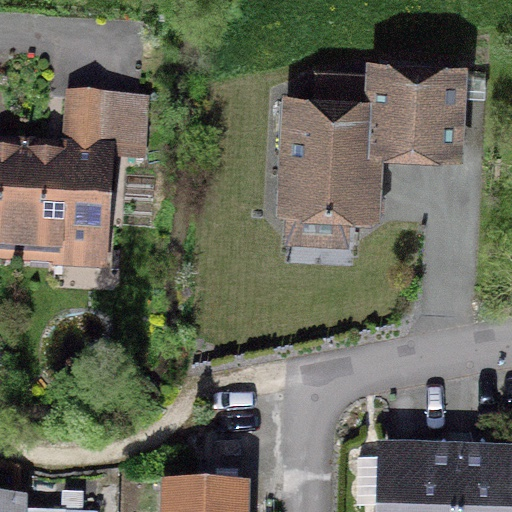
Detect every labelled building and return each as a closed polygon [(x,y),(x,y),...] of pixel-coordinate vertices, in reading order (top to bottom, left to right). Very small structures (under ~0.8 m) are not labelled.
[(373,108),(288,103),(282,208),(342,212),(352,222),(366,223),(377,213),(378,199),(368,189),(370,158),(451,163),(455,81),(374,77),(373,108)] [(63,161),(21,158),(15,263),(59,266),(60,251),(97,253),(103,163),(99,163),(103,103),(67,101),(63,161)] [(0,156),(0,262),(15,263),(21,158),(0,156)] [(511,511),(511,466),(481,466),(455,465),(440,465),(385,463),(383,511),(511,511)] [(238,511),(239,496),(165,494),(164,511),(238,511)]
